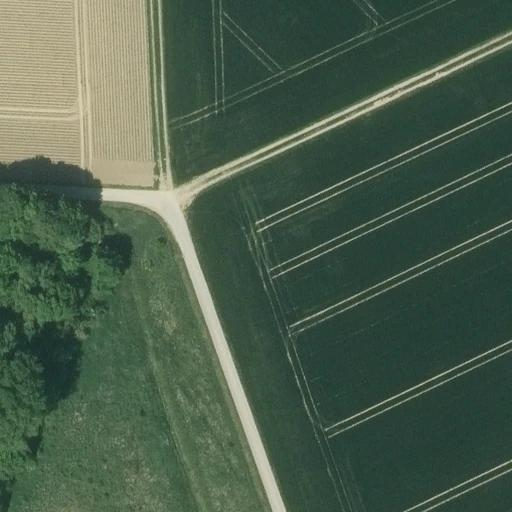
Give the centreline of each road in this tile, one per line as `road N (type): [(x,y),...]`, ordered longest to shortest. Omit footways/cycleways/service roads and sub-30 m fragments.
road 1 (track): [(511,41),(166,202),(159,0)]
road 2 (track): [(275,511),(166,202),(0,193)]
